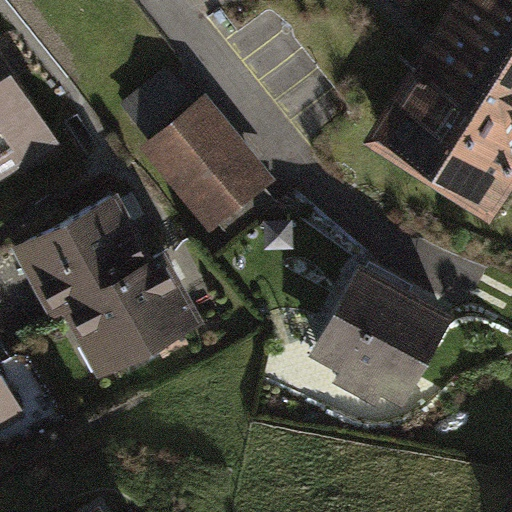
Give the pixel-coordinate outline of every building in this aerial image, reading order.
[(511,0),(469,0),(384,134),(489,201),(511,167),(511,166),(511,0)] [(0,64),(0,151),(39,127),(0,64)] [(205,98),(148,144),(212,221),(268,175),(205,98)] [(114,194),(26,242),(61,307),(75,299),(149,259),(114,194)] [(149,259),(75,299),(111,364),(198,316),(162,251),(149,259)] [(364,267),(319,349),(405,394),(449,312),(364,267)] [(0,369),(0,421),(21,411),(0,369)]
